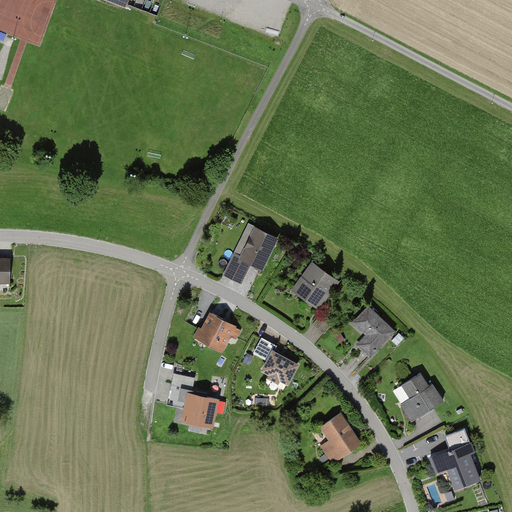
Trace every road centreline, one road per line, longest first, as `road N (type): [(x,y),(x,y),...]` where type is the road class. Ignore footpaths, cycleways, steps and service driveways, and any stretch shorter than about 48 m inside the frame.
road 1 (residential): [(414,511),(377,424),(349,386),(291,333),(180,271)]
road 2 (residential): [(180,271),(315,5)]
road 3 (residential): [(315,5),(511,108)]
road 4 (residential): [(180,271),(94,247),(0,237)]
road 5 (residential): [(150,391),(180,271)]
